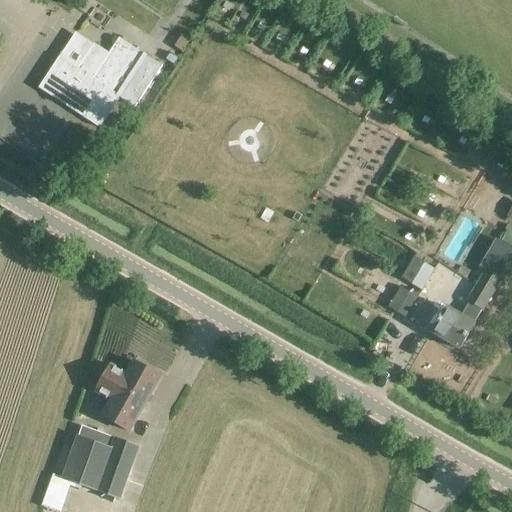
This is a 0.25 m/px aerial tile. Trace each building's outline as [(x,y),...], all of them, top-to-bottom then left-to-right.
[(76,33),(60,57),(39,88),(99,128),(120,96),(136,107),(162,65),(138,50),(119,38),(109,53),(95,44),(94,44),(76,33)] [(459,350),(475,324),(481,313),(482,314),(511,263),(511,250),(501,244),(466,302),(469,304),(462,316),(447,307),(431,334),(459,350)] [(433,273),(412,260),(401,279),(422,291),(433,273)] [(417,298),(400,288),(388,308),(405,318),(417,298)] [(162,377),(134,361),(126,374),(110,365),(96,391),(111,399),(102,416),(130,432),(162,377)] [(139,446),(116,438),(81,425),(62,480),(120,500),(139,446)]
